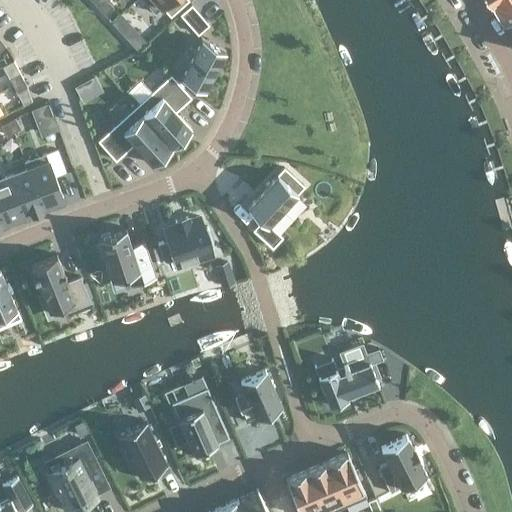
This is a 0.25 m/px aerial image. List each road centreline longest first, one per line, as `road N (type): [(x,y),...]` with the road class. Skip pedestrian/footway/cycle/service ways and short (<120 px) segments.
road 1 (residential): [(235,0),(247,56),(241,109),(214,156),(165,189),(0,251)]
road 2 (residential): [(163,511),(323,436),(400,415),(430,429),(460,476),(470,511)]
